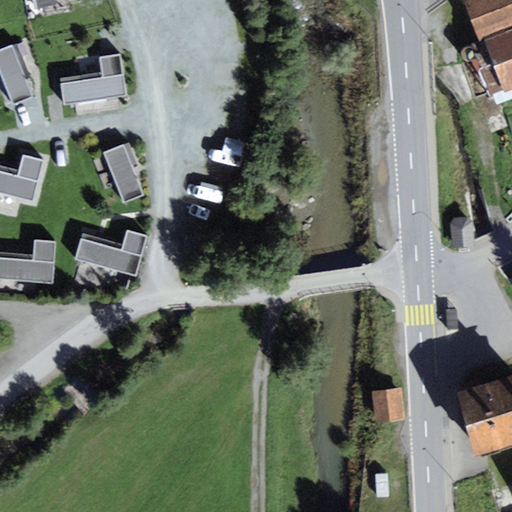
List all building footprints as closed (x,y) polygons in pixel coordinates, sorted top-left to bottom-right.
[(511,0),(473,0),(469,2),(484,41),(511,29),(511,0)] [(511,35),(490,45),(510,93),(511,91),(511,35)] [(34,97),(13,44),(0,49),(0,71),(13,105),(34,97)] [(60,82),(63,102),(127,92),(120,52),(99,55),(102,75),(60,82)] [(123,142),(103,150),(123,202),(143,195),(123,142)] [(23,155),(18,176),(0,171),(0,193),(34,201),(44,160),(23,155)] [(454,216),(450,222),(452,246),(475,244),(472,220),(466,215),(454,216)] [(127,228),(122,248),(81,237),(75,257),(137,274),(148,234),(127,228)] [(35,238),(33,259),(0,256),(0,277),(52,282),(56,240),(35,238)] [(457,308),(446,309),(448,330),(458,329),(457,308)] [(461,385),(480,445),(511,435),(511,369),(461,385)] [(400,385),(371,388),(375,420),(404,416),(400,385)]
